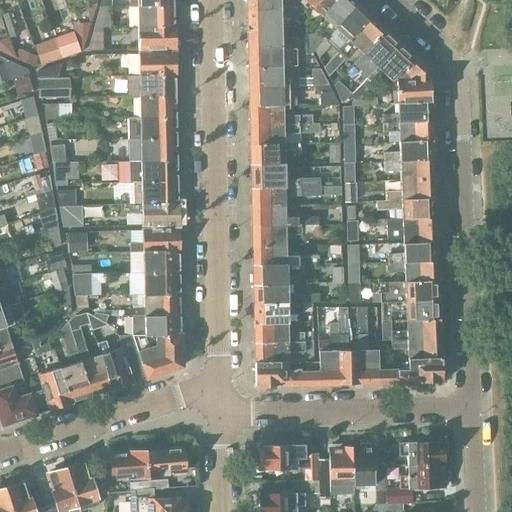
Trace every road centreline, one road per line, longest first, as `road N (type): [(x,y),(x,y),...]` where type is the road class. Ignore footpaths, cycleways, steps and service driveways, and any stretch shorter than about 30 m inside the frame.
road 1 (residential): [(470,408),(453,68),(383,0)]
road 2 (residential): [(219,385),(211,0)]
road 3 (residential): [(220,414),(470,408)]
road 4 (residential): [(0,454),(219,385)]
